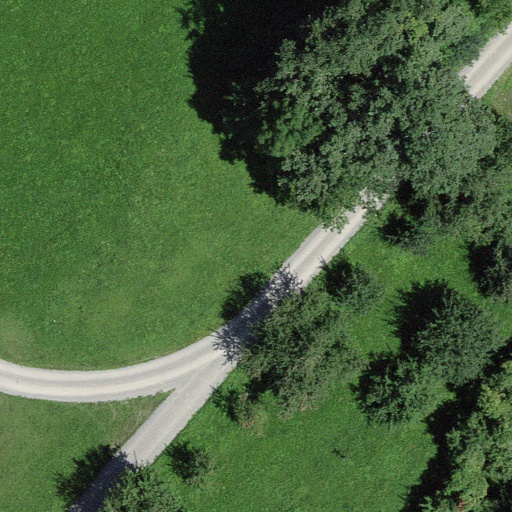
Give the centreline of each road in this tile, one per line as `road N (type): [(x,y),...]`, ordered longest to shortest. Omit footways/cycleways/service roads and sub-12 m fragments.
road 1 (track): [(511,34),(87,511)]
road 2 (track): [(0,375),(23,389),(218,365)]
